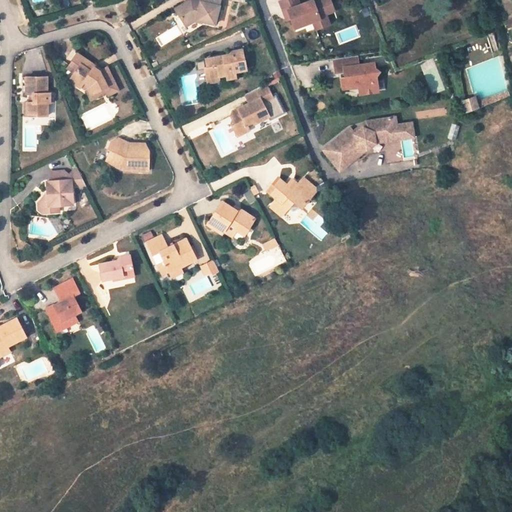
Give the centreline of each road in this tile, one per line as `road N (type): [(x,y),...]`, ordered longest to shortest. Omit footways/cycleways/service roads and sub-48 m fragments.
road 1 (residential): [(8,44),(3,262),(21,275),(187,192),(104,22),(95,18),(36,39)]
road 2 (residential): [(420,164),(329,178),(261,0)]
